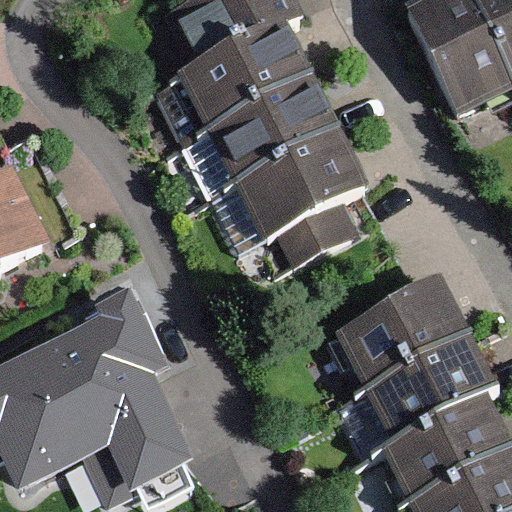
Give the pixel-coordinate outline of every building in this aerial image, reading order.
[(310,0),(234,0),(172,30),(200,87),(173,100),(226,210),(255,197),(296,281),(358,251),(344,223),(378,207),(302,51),(329,38),(310,0)] [(511,111),(511,0),(480,0),(416,33),(468,134),(511,111)] [(0,289),(62,260),(28,187),(0,200),(0,289)] [(448,304),(347,357),(399,455),(380,465),(405,511),(511,511),(511,463),(487,417),(503,409),(448,304)] [(129,327),(0,388),(0,454),(21,498),(91,464),(114,511),(139,511),(203,482),(129,327)]
